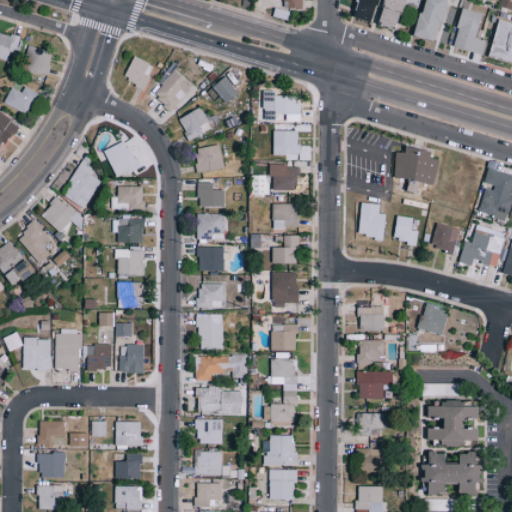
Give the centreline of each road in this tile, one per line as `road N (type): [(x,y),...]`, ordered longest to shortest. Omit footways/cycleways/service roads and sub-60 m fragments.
road 1 (residential): [(168,511),(165,149),(89,100)]
road 2 (primary): [(107,12),(511,132)]
road 3 (primary): [(511,107),(211,15)]
road 4 (residential): [(331,272),(327,0)]
road 5 (residential): [(10,511),(12,434),(24,404),(170,400)]
road 6 (residential): [(326,511),(331,272)]
road 7 (tertiary): [(107,12),(92,28),(58,109),(0,184)]
road 8 (residential): [(511,85),(327,27)]
road 9 (residential): [(511,156),(328,102)]
road 10 (residential): [(331,272),(511,306)]
road 11 (tertiary): [(0,219),(56,158),(89,100)]
